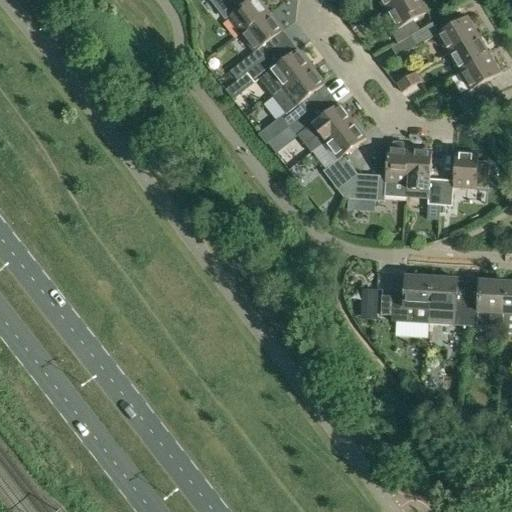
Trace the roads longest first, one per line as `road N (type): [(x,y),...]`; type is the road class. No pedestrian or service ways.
road 1 (primary): [(210,511),(0,238)]
road 2 (primary): [(0,313),(154,511)]
road 3 (residential): [(316,1),(319,39),(386,125),(408,125)]
road 4 (residential): [(408,125),(396,96),(316,1)]
road 5 (residential): [(511,262),(389,256)]
